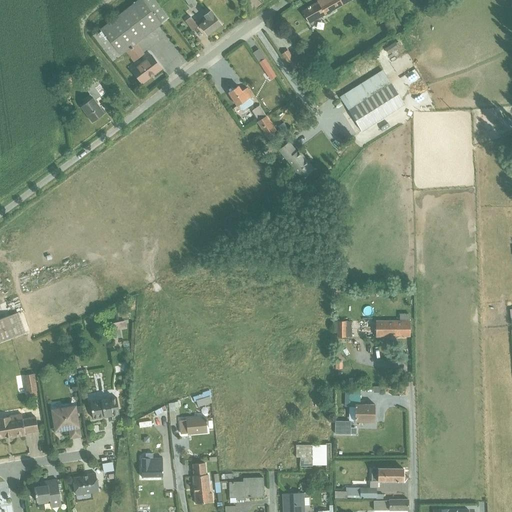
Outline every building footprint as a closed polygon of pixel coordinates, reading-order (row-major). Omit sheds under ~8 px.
[(112,61),(126,51),(136,43),(170,17),(155,0),(137,0),(93,35),(112,61)] [(197,4),(194,0),(185,0),(191,8),(197,4)] [(310,24),(352,0),(318,0),(317,1),(318,2),(302,11),(310,24)] [(207,35),(221,24),(211,10),(195,22),(191,17),(185,21),(193,31),(200,25),(207,35)] [(388,39),(376,48),(380,53),(386,49),(392,56),(398,51),(388,39)] [(145,54),(136,43),(126,51),(134,62),(145,54)] [(266,58),(259,48),(253,53),(260,62),(265,59),(266,58)] [(281,54),(293,71),(299,66),(288,50),(281,54)] [(351,65),(357,74),(377,62),(371,52),(357,61),(358,61),(351,65)] [(142,83),(162,68),(151,54),(131,70),(142,83)] [(265,59),(260,62),(267,73),(272,69),(265,59)] [(407,98),(420,89),(406,67),(392,75),(407,98)] [(405,104),(383,70),(340,96),(362,132),(405,104)] [(78,71),(64,82),(67,85),(81,74),(78,71)] [(87,102),(81,107),(93,122),(105,113),(95,100),(106,92),(95,76),(83,84),(90,94),(84,99),(87,102)] [(230,91),(229,92),(238,106),(238,105),(241,109),(244,110),(253,104),(254,101),(251,97),(253,96),(248,87),(242,91),(239,86),(234,89),(233,87),(229,89),(230,91)] [(252,110),(259,121),(266,116),(260,105),(252,110)] [(276,131),(266,116),(259,121),(257,122),(267,137),(270,140),(277,136),(275,132),(276,131)] [(284,122),(278,126),(282,131),(287,128),(284,122)] [(264,139),(253,147),(257,151),(267,142),(264,139)] [(289,141),(278,150),(302,180),(315,169),(299,149),(297,151),(289,141)] [(404,298),(408,292),(402,288),(398,295),(404,298)] [(0,341),(25,332),(18,312),(0,318),(0,341)] [(376,337),(410,336),(410,313),(400,314),(400,321),(376,321),(376,337)] [(83,314),(73,318),(75,322),(85,319),(83,314)] [(125,320),(108,323),(109,330),(111,330),(112,338),(121,336),(119,329),(126,327),(125,320)] [(352,337),(352,321),(333,321),(334,331),(337,331),(338,337),(352,337)] [(74,366),(66,368),(67,376),(75,374),(74,366)] [(314,386),(299,385),(299,410),(313,411),(314,386)] [(349,421),(351,421),(375,422),(375,404),(365,404),(365,401),(360,400),(361,389),(346,388),(346,397),(349,397),(349,406),(349,421)] [(203,394),(193,397),(195,401),(196,401),(198,406),(212,402),(210,397),(212,396),(210,390),(202,392),(203,394)] [(90,401),(93,418),(112,415),(113,419),(120,418),(119,414),(120,414),(117,397),(90,401)] [(169,403),(171,423),(177,423),(175,407),(181,406),(181,401),(170,402),(169,403)] [(78,425),(69,427),(71,439),(82,437),(76,404),(74,405),(78,425)] [(78,425),(74,405),(52,408),(57,430),(69,427),(78,425)] [(0,437),(14,435),(14,437),(26,435),(25,432),(38,430),(36,416),(23,418),(22,413),(10,415),(10,416),(0,417),(0,437)] [(180,420),(182,434),(188,433),(188,434),(208,432),(206,416),(186,418),(186,420),(180,420)] [(351,421),(349,421),(335,420),(334,433),(357,434),(357,427),(351,427),(351,421)] [(326,443),(326,445),(296,444),(296,457),(300,457),(299,466),(326,466),(326,470),(331,471),(331,443),(326,443)] [(153,458),(146,458),(141,458),(141,477),(163,477),(163,458),(153,458)] [(113,462),(102,463),(104,472),(114,471),(113,462)] [(193,476),(196,503),(213,502),(212,493),(211,493),(208,474),(207,475),(205,463),(193,464),(194,475),(193,476)] [(378,481),(403,481),(403,468),(372,468),(371,481),(370,481),(370,487),(377,487),(378,487),(378,481)] [(73,478),(76,496),(99,492),(96,473),(87,474),(87,476),(73,478)] [(264,497),(264,477),(243,478),(243,481),(229,482),(230,497),(230,503),(237,503),(237,500),(245,500),(245,497),(264,497)] [(35,487),(37,501),(50,499),(52,508),(62,506),(57,479),(46,481),(47,485),(40,486),(35,487)] [(346,491),(335,491),(335,498),(361,499),(361,498),(376,498),(376,499),(384,499),(384,494),(377,494),(377,487),(370,487),(346,488),(346,491)] [(283,493),(283,511),(305,511),(305,505),(309,505),(309,495),(304,494),(304,492),(283,493)] [(409,510),(408,499),(389,499),(389,501),(374,501),(374,510),(409,510)]
